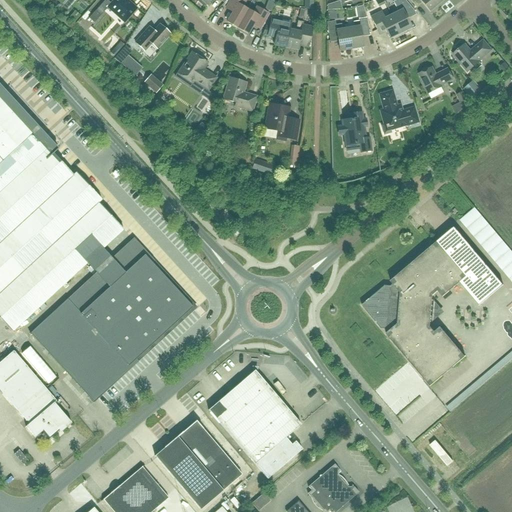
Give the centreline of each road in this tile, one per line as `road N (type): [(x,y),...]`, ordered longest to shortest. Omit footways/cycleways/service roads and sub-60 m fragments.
road 1 (tertiary): [(248,290),(0,19)]
road 2 (residential): [(475,3),(434,36),(380,63),(318,71),(247,56),(170,0)]
road 3 (unclassified): [(283,291),(511,101)]
road 4 (unclassified): [(28,511),(246,324)]
road 5 (tertiary): [(439,511),(282,326)]
